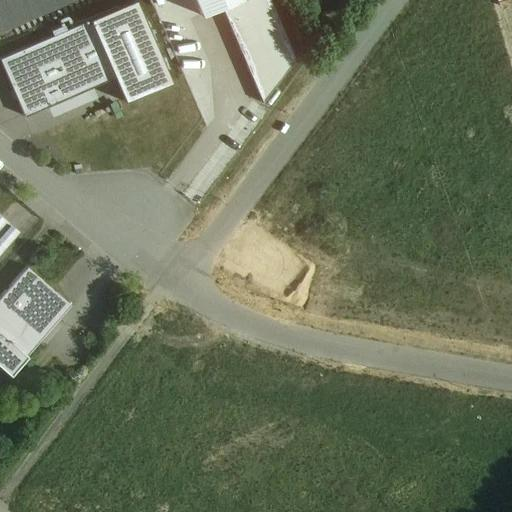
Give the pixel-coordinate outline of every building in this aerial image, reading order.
[(2,0),(0,1),(0,32),(73,0),(2,0)] [(133,0),(87,20),(112,77),(123,102),(169,82),(133,0)] [(191,0),(198,15),(219,6),(233,0),(191,0)] [(292,59),(267,0),(233,0),(219,6),(260,102),(292,59)] [(87,20),(0,57),(0,65),(22,116),(112,77),(87,20)] [(0,248),(16,230),(0,216),(0,248)] [(24,267),(0,293),(0,334),(23,354),(67,304),(24,267)] [(23,354),(0,334),(0,369),(6,374),(23,354)]
